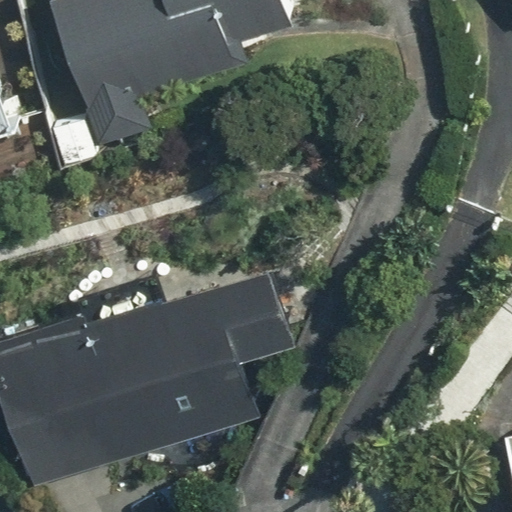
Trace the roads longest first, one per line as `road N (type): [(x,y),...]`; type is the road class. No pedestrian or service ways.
road 1 (unknown): [(407,0),(418,57),(401,142),(314,341),(280,438),(270,511)]
road 2 (unknown): [(391,511),(511,329)]
